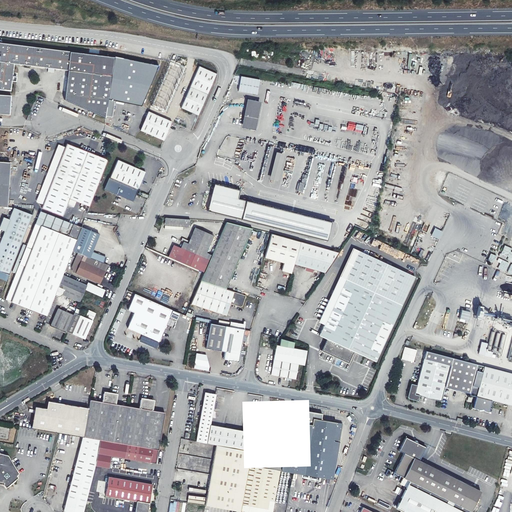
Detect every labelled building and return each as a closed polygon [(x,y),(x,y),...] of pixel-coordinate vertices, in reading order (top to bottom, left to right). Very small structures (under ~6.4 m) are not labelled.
[(0,43),(0,90),(10,92),(14,65),(48,68),(47,73),(53,73),(54,69),(67,71),(64,100),(71,103),(89,105),(88,110),(88,112),(104,118),(111,57),(0,43)] [(152,60),(120,55),(118,75),(149,80),(152,60)] [(198,116),(207,95),(216,74),(198,66),(189,87),(180,108),(198,116)] [(240,77),(238,92),(258,95),(260,79),(240,77)] [(254,119),(258,104),(248,102),(245,117),(243,126),(252,128),(254,119)] [(171,122),(147,112),(139,131),(163,141),(164,141),(171,122)] [(42,204),(40,209),(60,217),(65,204),(67,199),(74,202),(86,206),(104,160),(65,145),(62,151),(42,204)] [(56,148),(36,201),(42,204),(62,151),(56,148)] [(276,152),(270,180),(278,182),(284,154),(276,152)] [(116,161),(109,179),(137,190),(144,173),(116,161)] [(10,163),(0,162),(0,206),(7,207),(10,163)] [(137,191),(108,179),(103,190),(132,202),(137,191)] [(228,188),(212,184),(205,211),(324,242),(328,223),(236,199),(238,190),(233,189),(233,188),(232,187),(229,186),(228,187),(228,188)] [(67,199),(65,204),(72,207),(74,202),(67,199)] [(0,278),(5,280),(29,215),(11,209),(7,220),(0,217),(0,218),(0,230),(2,232),(0,237),(0,278)] [(65,225),(40,215),(35,226),(66,238),(72,224),(66,222),(65,225)] [(190,227),(190,219),(166,218),(166,226),(190,227)] [(511,231),(509,240),(511,241),(511,221),(511,222),(511,220),(511,219),(506,218),(504,225),(503,226),(504,226),(501,234),(509,237),(511,229),(511,231)] [(225,290),(252,229),(225,222),(211,257),(204,273),(200,282),(225,290)] [(6,300),(46,316),(54,295),(62,274),(71,250),(80,228),(72,224),(66,238),(35,226),(35,225),(6,300)] [(187,245),(184,251),(179,263),(198,271),(205,255),(213,235),(194,227),(187,245)] [(98,235),(80,228),(71,250),(82,255),(103,263),(105,257),(91,252),(98,235)] [(434,228),(431,236),(439,239),(442,231),(434,228)] [(301,243),(269,234),(262,258),(283,264),(281,270),(283,272),(291,275),(294,266),(301,243)] [(323,275),(337,254),(301,243),(294,266),(323,275)] [(167,258),(179,263),(184,251),(179,249),(172,246),(167,258)] [(511,249),(504,246),(502,251),(511,256),(511,253),(510,252),(511,249)] [(318,323),(324,325),(358,252),(351,249),(318,323)] [(511,256),(502,251),(501,254),(500,254),(498,256),(505,259),(506,256),(508,257),(506,260),(511,262),(511,266),(511,268),(511,256)] [(376,363),(415,277),(358,252),(324,325),(320,336),(326,340),(321,351),(349,364),(354,352),(376,363)] [(82,255),(75,273),(99,283),(106,265),(103,263),(82,255)] [(205,255),(198,271),(204,273),(211,257),(205,255)] [(86,284),(62,274),(54,295),(60,297),(61,294),(80,301),(84,289),(86,284)] [(245,297),(225,290),(200,282),(190,304),(225,316),(231,305),(240,308),(241,307),(245,297)] [(86,284),(84,289),(101,296),(104,290),(87,283),(86,284)] [(170,311),(169,310),(162,306),(133,293),(126,310),(132,313),(126,329),(157,343),(162,330),(166,331),(167,328),(163,326),(168,317),(170,311)] [(67,331),(74,315),(58,308),(51,326),(66,332),(67,331)] [(461,310),(459,322),(468,323),(470,312),(461,310)] [(174,320),(177,314),(170,311),(168,317),(174,320)] [(74,313),(74,315),(67,331),(85,338),(92,320),(74,313)] [(312,332),(319,335),(322,326),(315,323),(312,332)] [(220,351),(225,327),(210,324),(205,348),(220,351)] [(244,330),(225,327),(220,351),(224,353),(223,359),(239,361),(241,345),(244,330)] [(281,340),(280,340),(279,347),(275,346),(270,376),(295,379),(298,364),(303,365),(305,351),(292,349),(293,343),(281,340)] [(400,360),(412,364),(416,351),(403,347),(400,360)] [(441,402),(445,388),(469,394),(476,364),(425,351),(423,358),(416,386),(411,385),(407,399),(418,402),(419,397),(441,402)] [(193,369),(207,371),(209,356),(196,353),(193,369)] [(511,374),(483,367),(472,409),(479,411),(483,410),(483,412),(487,413),(489,408),(490,401),(511,407),(511,374)] [(214,394),(205,392),(195,442),(206,443),(210,424),(215,394),(214,394)] [(126,408),(115,406),(116,398),(115,395),(106,394),(102,396),(101,404),(89,402),(82,438),(98,441),(120,445),(126,408)] [(156,451),(163,415),(152,413),(153,405),(151,402),(142,400),(139,403),(137,410),(126,408),(120,445),(124,446),(156,451)] [(286,441),(280,471),(291,473),(294,473),(327,479),(331,452),(338,453),(342,430),(337,429),(337,424),(322,421),(323,414),(302,410),(299,423),(290,421),(286,441)] [(251,450),(254,435),(254,432),(253,432),(210,424),(206,443),(215,445),(251,450)] [(251,450),(248,465),(279,471),(280,471),(286,441),(278,440),(280,428),(263,425),(261,437),(254,435),(251,450)] [(407,442),(403,440),(397,452),(402,454),(392,474),(401,478),(407,481),(405,487),(393,509),(399,511),(398,511),(468,511),(470,511),(471,511),(474,506),(472,505),(479,492),(417,462),(423,450),(418,447),(419,446),(415,444),(415,445),(411,443),(412,442),(408,440),(407,442)] [(153,466),(156,451),(124,446),(120,445),(98,441),(93,467),(107,469),(109,457),(153,466)] [(215,445),(213,459),(248,465),(251,450),(215,445)] [(0,483),(2,484),(2,486),(5,489),(17,478),(15,476),(17,474),(8,460),(6,457),(0,455),(0,483)] [(76,457),(67,493),(63,511),(82,511),(90,480),(94,461),(76,457)] [(213,459),(205,504),(239,510),(240,504),(248,465),(213,459)] [(248,465),(240,504),(266,508),(268,500),(274,501),(279,471),(248,465)] [(203,483),(208,484),(209,474),(202,473),(202,479),(200,479),(200,487),(203,488),(203,483)] [(133,511),(145,511),(147,505),(151,485),(107,477),(104,496),(135,501),(133,511)] [(407,481),(401,478),(393,484),(405,487),(407,481)] [(289,492),(288,511),(296,511),(297,492),(289,492)] [(272,511),(274,501),(268,500),(266,508),(240,504),(239,510),(239,511),(272,511)]
